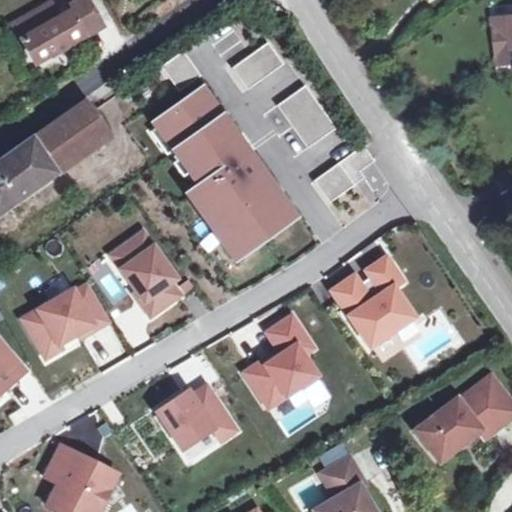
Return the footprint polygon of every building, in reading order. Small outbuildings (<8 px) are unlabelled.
[(158,11),(176,0),(175,0),(153,0),(152,1),(158,11)] [(21,39),(35,63),(101,24),(87,3),(71,12),(59,17),(51,4),(14,25),(21,39)] [(511,16),(508,17),(491,19),(496,64),(511,62),(511,16)] [(242,94),(283,63),(265,39),(224,70),(242,94)] [(146,133),(199,95),(185,76),(133,115),(146,133)] [(302,83),(273,104),(305,149),(335,127),(302,83)] [(199,95),(146,133),(144,136),(230,256),(290,213),(202,92),(199,95)] [(0,214),(109,137),(84,103),(0,163),(0,214)] [(324,203),(377,165),(361,143),(309,181),(324,203)] [(140,224),(97,251),(144,315),(181,295),(174,282),(187,271),(169,240),(153,240),(140,224)] [(389,247),(327,282),(339,304),(348,302),(370,340),(424,307),(406,272),(389,247)] [(77,274),(12,312),(45,360),(112,323),(77,274)] [(272,350),(236,371),(261,410),(324,369),(302,334),(287,315),(262,332),(272,350)] [(0,332),(0,391),(30,366),(0,332)] [(372,343),(380,361),(398,354),(390,335),(372,343)] [(204,370),(155,400),(186,448),(232,412),(204,370)] [(482,429),(499,416),(504,423),(511,417),(511,400),(494,375),(460,399),(458,397),(419,425),(442,458),(460,446),(468,439),(482,429)] [(488,436),(504,423),(499,416),(482,429),(488,436)] [(104,511),(125,464),(57,437),(38,474),(50,481),(39,507),(47,511),(104,511)] [(472,444),(468,439),(460,446),(463,450),(472,444)] [(376,511),(360,482),(365,479),(351,452),(326,467),(339,493),(315,506),(318,511),(376,511)]
